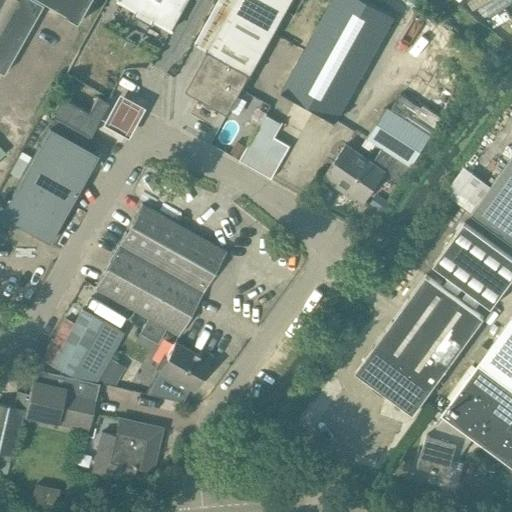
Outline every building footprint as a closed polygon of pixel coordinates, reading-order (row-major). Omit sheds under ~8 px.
[(42,4),(34,0),(0,0),(0,72),(3,74),(42,4)] [(40,0),(80,22),(92,0),(40,0)] [(188,0),(119,0),(120,0),(172,30),(188,0)] [(208,52),(190,84),(200,89),(196,95),(196,96),(202,99),(203,100),(201,103),(215,111),(217,108),(223,111),(228,114),(230,110),(239,116),(248,100),(240,96),(250,78),(252,79),(252,77),(251,77),(293,0),(219,0),(194,44),(208,52)] [(394,17),(363,0),(332,0),(282,91),(335,121),(342,108),(343,109),(394,17)] [(511,0),(481,0),(509,40),(511,37),(511,0)] [(128,38),(123,46),(130,50),(135,42),(128,38)] [(108,103),(96,97),(88,113),(61,97),(51,115),(89,136),(108,103)] [(410,167),(421,152),(432,136),(429,134),(390,110),(385,107),(373,126),(365,137),(367,139),(363,146),(371,151),(376,144),(382,148),(410,167)] [(240,159),(250,165),(249,165),(267,176),(268,175),(272,177),(290,145),(275,137),(284,123),(266,113),(264,115),(257,111),(251,122),(258,126),(240,159)] [(98,154),(49,127),(0,214),(0,215),(48,243),(98,154)] [(236,141),(230,153),(238,158),(245,146),(236,141)] [(410,167),(382,148),(372,162),(362,155),(346,144),(323,177),(336,186),(338,183),(365,201),(376,185),(384,173),(399,182),(403,176),(410,167)] [(452,187),(447,194),(462,206),(472,212),(511,241),(511,157),(499,175),(477,205),(468,198),(452,187)] [(377,193),(370,203),(381,211),(388,201),(377,193)] [(118,246),(202,293),(225,251),(142,204),(118,246)] [(433,265),(491,308),(511,279),(511,257),(465,223),(433,265)] [(202,293),(118,246),(94,288),(178,335),(202,293)] [(484,317),(426,275),(355,372),(413,414),(484,317)] [(103,321),(81,309),(50,364),(70,376),(72,376),(103,321)] [(442,413),(498,454),(511,464),(511,321),(480,365),(479,364),(442,413)] [(158,370),(145,393),(182,401),(190,387),(193,390),(209,362),(213,355),(202,348),(197,355),(174,342),(158,370)] [(107,363),(98,379),(115,384),(122,372),(107,363)] [(137,365),(127,386),(143,395),(154,374),(137,365)] [(0,403),(0,452),(11,455),(12,455),(23,410),(25,410),(24,416),(33,418),(32,420),(53,425),(53,422),(88,430),(96,394),(99,383),(96,383),(77,378),(35,369),(32,380),(29,393),(17,391),(13,406),(0,403)] [(498,454),(442,413),(442,414),(447,418),(433,437),(427,434),(417,465),(432,469),(429,481),(456,489),(463,463),(456,461),(474,437),(498,454)] [(161,428),(119,418),(115,435),(102,432),(95,458),(92,471),(131,480),(134,467),(152,470),(161,428)] [(0,452),(0,466),(8,468),(11,455),(0,452)]
